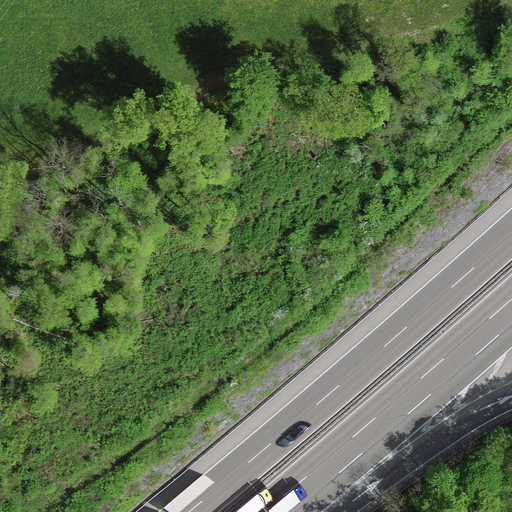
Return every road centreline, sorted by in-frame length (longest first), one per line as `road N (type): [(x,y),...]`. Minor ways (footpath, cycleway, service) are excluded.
road 1 (motorway): [(511,233),(188,511)]
road 2 (motorway): [(278,511),(511,310)]
road 3 (motorway): [(281,511),(366,490),(511,395)]
